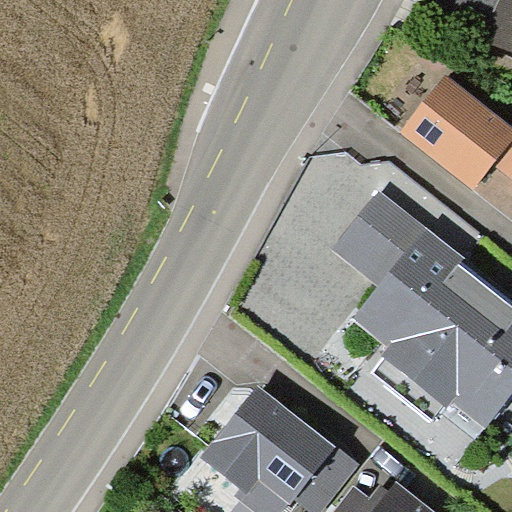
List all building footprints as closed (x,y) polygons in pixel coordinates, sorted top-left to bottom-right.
[(497,0),(433,0),(487,23),(497,0)] [(511,0),(497,0),(487,23),(480,39),(511,53),(511,0)] [(511,135),(448,87),(411,136),(511,211),(511,135)] [(511,423),(511,299),(388,204),(346,259),(386,289),(355,330),(499,440),(511,423)] [(301,511),(344,455),(252,386),(196,460),(265,511),(301,511)] [(423,511),(375,475),(346,511),(423,511)]
